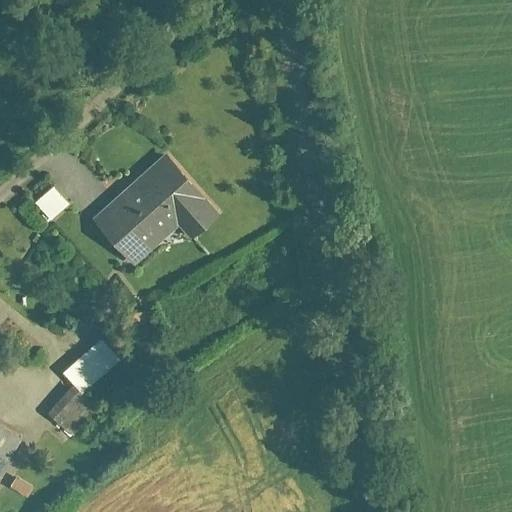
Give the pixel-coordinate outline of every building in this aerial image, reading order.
[(195,243),(223,217),(167,155),(94,221),(138,270),(182,230),(195,243)] [(36,207),(48,222),(68,205),(56,191),(36,207)] [(152,314),(137,316),(140,336),(155,334),(152,314)] [(105,338),(67,372),(85,392),(123,358),(105,338)] [(75,393),(50,425),(78,447),(103,415),(75,393)] [(0,426),(0,485),(26,443),(0,426)]
